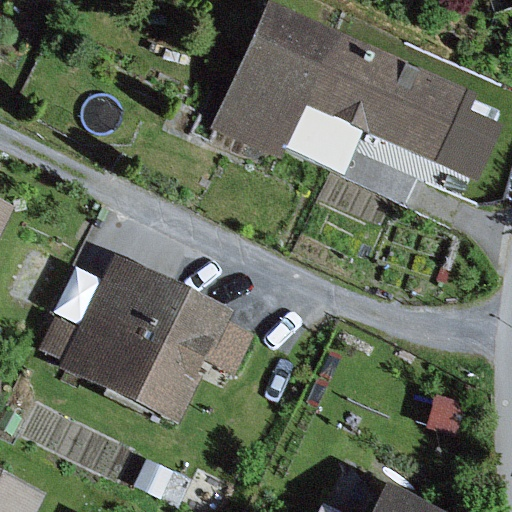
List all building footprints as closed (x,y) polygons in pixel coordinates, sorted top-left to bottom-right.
[(211,130),(282,161),(304,110),(472,183),(504,110),(265,7),(211,130)] [(0,234),(11,211),(0,205),(0,234)] [(56,372),(175,427),(205,363),(236,377),(255,337),(227,324),(231,315),(113,260),(80,332),(54,320),(38,354),(60,364),(56,372)] [(0,511),(36,511),(43,499),(0,476),(0,511)] [(433,511),(382,486),(369,511),(335,511),(322,505),(317,511),(433,511)]
